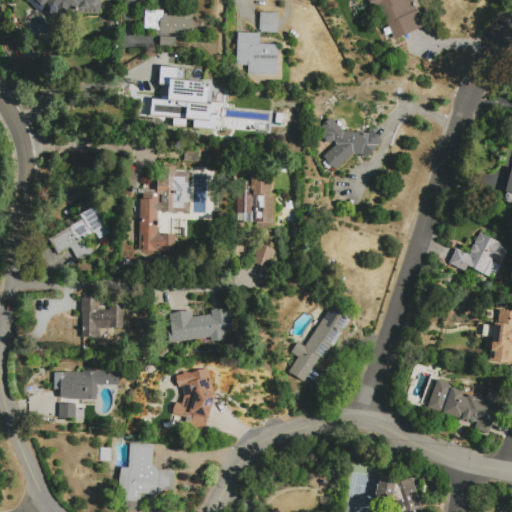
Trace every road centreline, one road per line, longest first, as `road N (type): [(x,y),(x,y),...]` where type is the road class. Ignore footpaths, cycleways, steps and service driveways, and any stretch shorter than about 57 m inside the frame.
road 1 (residential): [(366,417),(464,112),(511,13)]
road 2 (residential): [(55,511),(16,440),(0,376),(24,146)]
road 3 (residential): [(511,470),(366,417),(326,421),(250,448),(213,511)]
